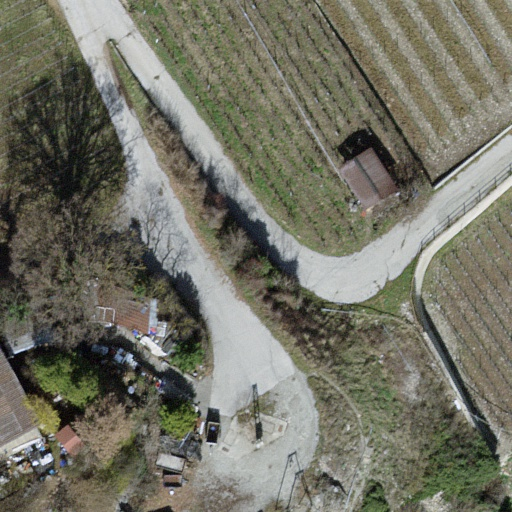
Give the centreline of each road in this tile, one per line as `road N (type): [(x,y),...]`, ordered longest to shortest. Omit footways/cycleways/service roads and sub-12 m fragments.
road 1 (track): [(89,0),(288,245),(345,284),(392,296),(511,195)]
road 2 (track): [(101,17),(121,96),(187,235),(327,400)]
